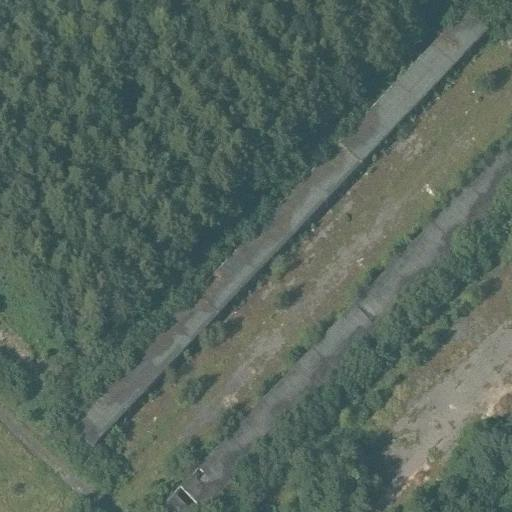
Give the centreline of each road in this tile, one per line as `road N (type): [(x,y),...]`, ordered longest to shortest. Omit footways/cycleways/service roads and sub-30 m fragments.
road 1 (track): [(511,84),(109,506)]
road 2 (track): [(0,405),(115,511)]
road 3 (track): [(511,415),(422,511)]
